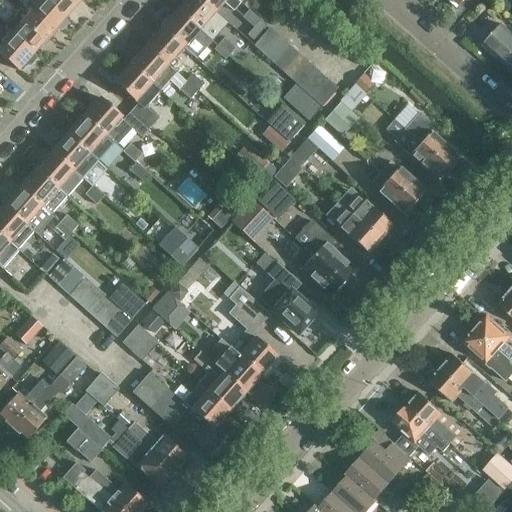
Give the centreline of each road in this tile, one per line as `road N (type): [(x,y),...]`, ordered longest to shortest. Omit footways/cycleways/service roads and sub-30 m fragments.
road 1 (residential): [(233,511),(511,205)]
road 2 (residential): [(0,147),(127,0)]
road 3 (residential): [(511,112),(383,0)]
road 4 (unknown): [(0,291),(117,392)]
